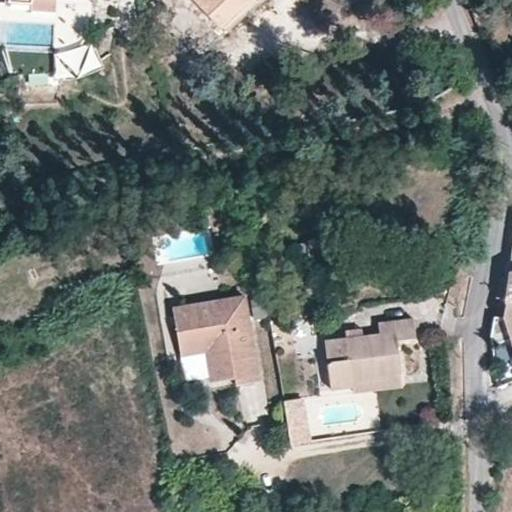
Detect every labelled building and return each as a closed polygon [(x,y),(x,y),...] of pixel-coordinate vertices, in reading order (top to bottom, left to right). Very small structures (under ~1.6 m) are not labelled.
[(244,7),(251,0),(196,0),(222,28),(244,7)] [(352,181),(352,172),(343,173),(345,182),(352,181)] [(511,244),(501,304),(511,300),(511,244)] [(501,315),(511,348),(511,300),(501,304),(501,315)] [(239,393),(242,401),(251,399),(263,396),(247,311),(176,326),(183,371),(208,366),(216,397),(239,393)] [(357,376),(402,369),(398,337),(416,335),(415,326),(414,315),(379,319),(380,329),(326,337),(334,388),(358,384),(357,376)] [(191,410),(242,401),(239,393),(216,397),(208,366),(183,371),(191,410)] [(403,382),(402,369),(357,376),(358,384),(358,389),(403,382)] [(282,399),(289,444),(310,440),(303,396),(282,399)]
